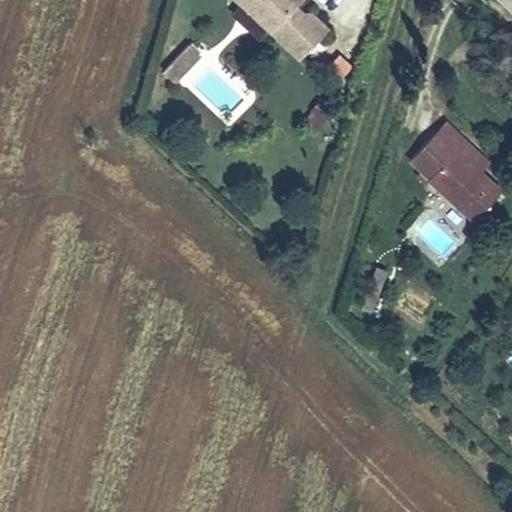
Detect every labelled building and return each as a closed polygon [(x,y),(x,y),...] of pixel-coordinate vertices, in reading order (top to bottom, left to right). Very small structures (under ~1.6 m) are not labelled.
[(261,21),(240,0),(228,0),(228,7),(247,26),(257,25),(261,21)] [(240,0),(261,21),(290,48),(317,21),(302,6),(294,6),(288,0),(240,0)] [(189,46),(178,35),(162,52),(173,63),(189,46)] [(173,63),(162,52),(154,60),(165,71),(173,63)] [(437,131),(450,117),(428,95),(390,134),(459,202),(485,176),(459,151),(437,131)] [(471,137),(450,117),(437,131),(459,151),(471,137)] [(382,287),(387,269),(370,265),(366,284),(382,287)]
